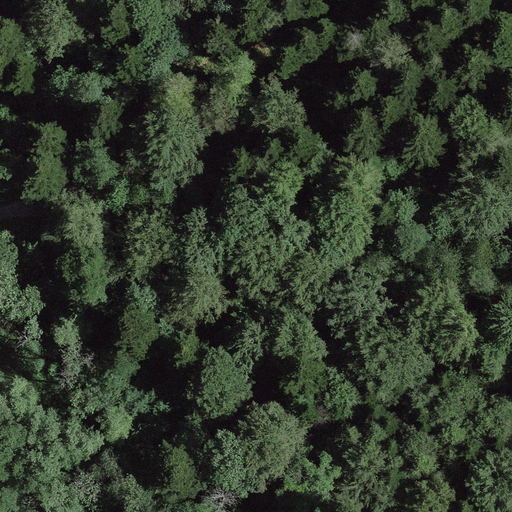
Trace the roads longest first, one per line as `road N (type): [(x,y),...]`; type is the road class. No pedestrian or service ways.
road 1 (track): [(0,212),(36,206),(93,214),(377,511)]
road 2 (track): [(93,214),(145,214),(217,237),(459,237),(511,224)]
